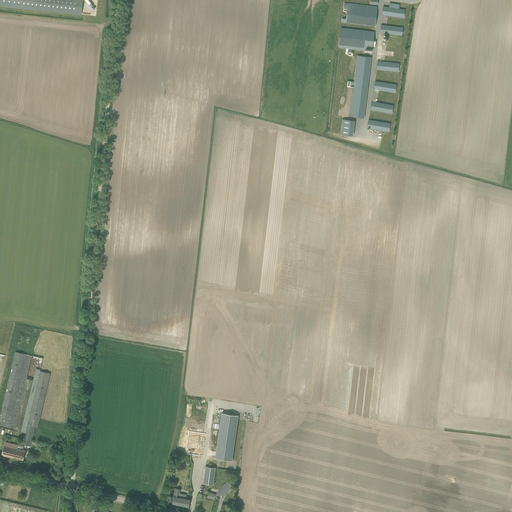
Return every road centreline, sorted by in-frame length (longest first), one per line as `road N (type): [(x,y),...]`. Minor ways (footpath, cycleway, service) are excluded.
road 1 (track): [(118,0),(70,511)]
road 2 (unclassified): [(179,511),(0,467)]
